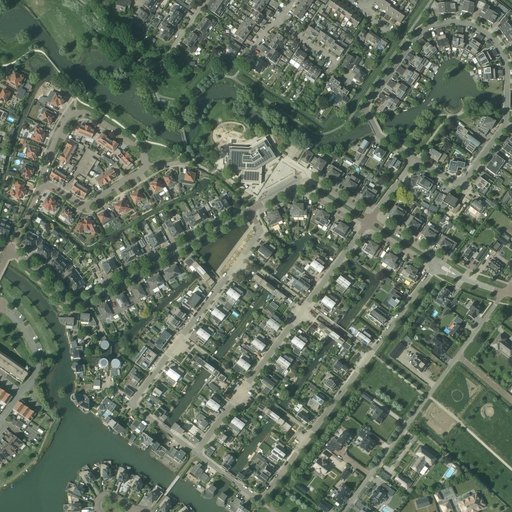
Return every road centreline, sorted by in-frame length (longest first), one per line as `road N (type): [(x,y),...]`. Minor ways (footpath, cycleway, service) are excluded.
road 1 (residential): [(415,157),(377,134),(364,108),(424,29),(451,22),(488,33),(504,58),(506,90)]
road 2 (residential): [(260,501),(436,269)]
road 3 (residential): [(196,452),(366,224)]
road 4 (residential): [(249,210),(81,304),(69,303),(10,251)]
road 5 (residential): [(45,185),(82,205),(145,164),(124,138),(75,113),(63,122),(44,179)]
road 6 (residential): [(343,511),(502,291)]
road 7 (residential): [(131,405),(259,233),(249,210)]
